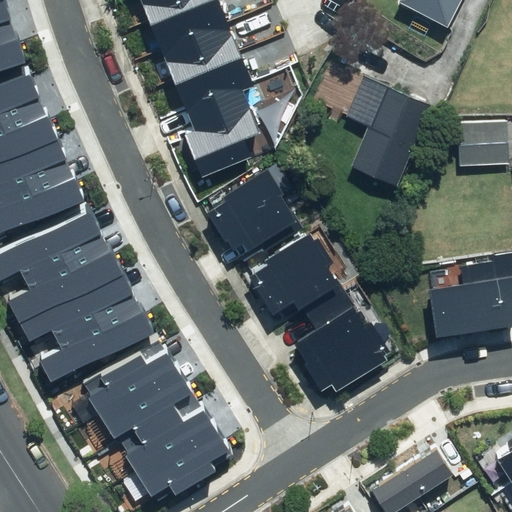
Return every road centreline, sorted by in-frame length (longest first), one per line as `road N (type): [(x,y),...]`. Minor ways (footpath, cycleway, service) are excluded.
road 1 (residential): [(62,0),(144,200),(301,460)]
road 2 (residential): [(301,460),(432,378),(511,360)]
